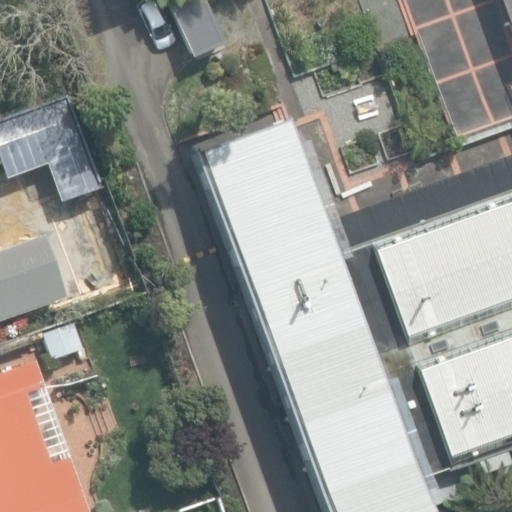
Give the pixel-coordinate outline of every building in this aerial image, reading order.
[(511,0),(387,0),(445,162),(511,138),(511,154),(320,226),(283,123),(189,156),(313,511),(427,511),(414,480),(446,468),(449,474),(477,464),(481,472),(506,463),(503,454),(511,451),(511,0)] [(41,167),(55,203),(84,192),(53,103),(0,121),(0,177),(1,181),(41,167)] [(0,323),(62,300),(38,237),(0,250),(0,323)] [(38,336),(47,362),(80,351),(71,325),(38,336)] [(0,511),(81,511),(29,366),(0,376),(0,511)]
